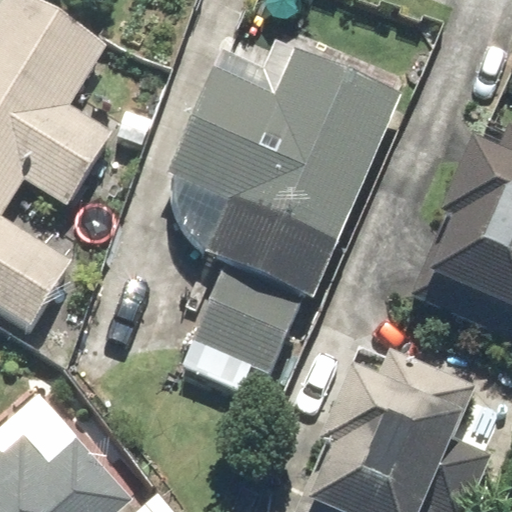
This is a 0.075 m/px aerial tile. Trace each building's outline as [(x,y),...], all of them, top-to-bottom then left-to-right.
[(103,152),(52,122),(92,59),(1,2),(0,3),(0,329),(20,341),(57,278),(0,245),(0,204),(9,190),(62,221),(103,152)] [(202,90),(158,191),(221,219),(198,274),(301,317),(383,119),(280,76),(264,116),(202,90)] [(483,177),(450,165),(393,311),(426,324),(426,325),(511,358),(511,140),(500,136),(483,177)] [(375,363),(306,511),(420,511),(469,405),(375,363)] [(0,511),(115,511),(63,454),(39,476),(16,451),(0,464),(0,511)]
